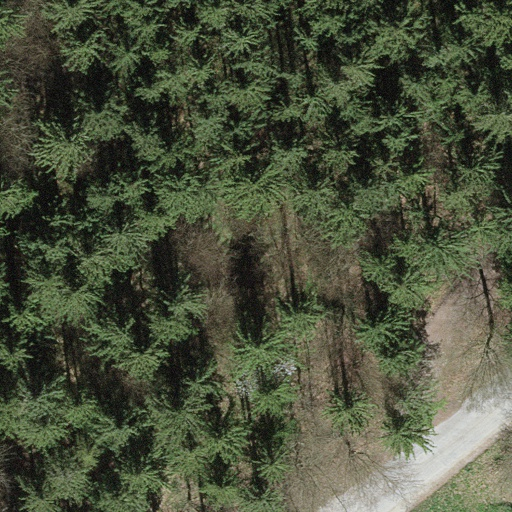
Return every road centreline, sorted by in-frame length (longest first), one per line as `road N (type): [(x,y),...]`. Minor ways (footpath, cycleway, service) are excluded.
road 1 (track): [(477,426),(433,325),(511,234)]
road 2 (unclassified): [(383,511),(511,395)]
